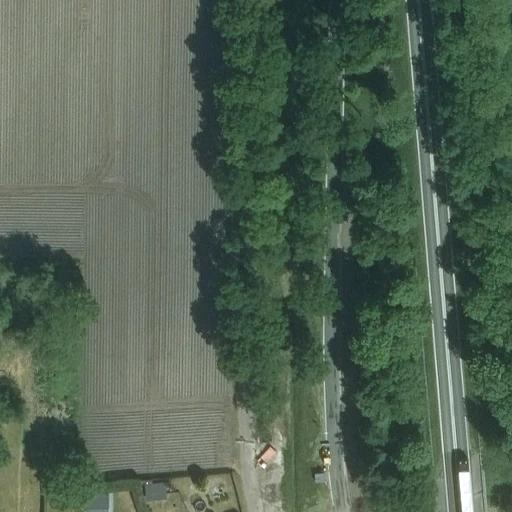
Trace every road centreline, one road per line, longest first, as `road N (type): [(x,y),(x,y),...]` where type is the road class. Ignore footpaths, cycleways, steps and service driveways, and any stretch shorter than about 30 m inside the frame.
road 1 (trunk): [(462,511),(417,0)]
road 2 (unclassified): [(259,511),(242,411),(248,0)]
road 3 (trunk): [(337,0),(334,396),(345,511)]
